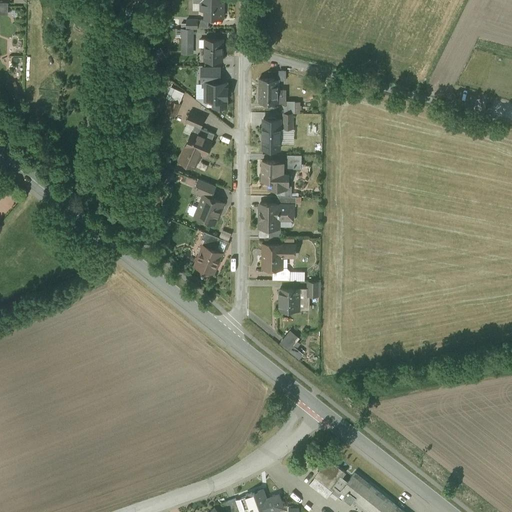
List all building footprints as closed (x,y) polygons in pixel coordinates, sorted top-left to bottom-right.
[(223,0),(193,0),(193,1),(194,1),(194,0),(201,0),(202,1),(206,1),(205,17),(223,17),(223,16),(222,16),(222,1),(223,2),(223,0)] [(198,19),(186,19),(186,27),(197,27),(198,19)] [(208,19),(198,19),(197,27),(208,27),(208,19)] [(193,28),(183,28),(183,36),(193,36),(193,28)] [(193,36),(183,36),(182,45),(192,45),(193,36)] [(223,39),(200,39),(200,47),(205,47),(205,60),(222,60),(222,47),(223,47),(223,39)] [(192,45),(182,45),(182,53),(192,53),(192,45)] [(148,54),(153,64),(165,57),(160,48),(148,54)] [(202,68),(202,82),(220,82),(220,68),(202,68)] [(278,79),(270,79),(270,78),(259,78),(259,91),(260,91),(260,101),(259,101),(259,102),(278,102),(284,105),(284,101),(284,89),(278,89),(278,79)] [(18,81),(7,85),(11,94),(21,90),(18,81)] [(214,100),(214,106),(226,107),(226,97),(228,97),(228,87),(226,87),(226,82),(220,82),(202,82),(202,87),(206,87),(206,100),(214,100)] [(183,92),(171,86),(167,98),(168,98),(178,103),(183,92)] [(178,103),(168,98),(165,104),(168,105),(166,112),(175,116),(180,104),(178,103)] [(284,101),(284,105),(284,112),(293,113),(295,113),(295,101),(284,101)] [(204,117),(190,111),(186,122),(187,122),(194,125),(195,125),(200,127),(204,117)] [(293,113),(284,112),(283,128),(292,129),(293,113)] [(280,119),(263,118),(263,119),(262,149),(280,149),(280,119)] [(200,127),(195,125),(194,125),(187,122),(183,131),(190,134),(185,147),(186,147),(180,161),(181,161),(181,160),(193,165),(193,166),(194,167),(197,160),(199,159),(200,156),(200,155),(201,153),(205,155),(214,133),(200,127)] [(301,154),(287,154),(287,160),(279,160),(279,165),(283,165),(283,166),(284,166),(284,168),(287,168),(287,169),(294,169),(294,168),(301,168),(301,154)] [(279,160),(262,160),(262,181),(269,181),(279,181),(279,165),(279,160)] [(283,165),(279,165),(279,181),(269,181),(269,183),(271,185),(275,185),(275,188),(286,188),(286,185),(289,186),(289,185),(289,173),(283,173),(283,166),(283,165)] [(216,185),(199,178),(194,191),(204,195),(204,194),(211,197),(216,185)] [(289,186),(286,185),(286,188),(275,188),(275,196),(278,196),(291,196),(291,185),(289,185),(289,186)] [(211,197),(204,194),(204,195),(197,210),(200,211),(198,216),(199,217),(200,220),(202,221),(205,220),(214,223),(222,202),(211,197)] [(291,196),(278,196),(278,203),(278,205),(292,205),(296,205),(296,196),(291,196)] [(278,203),(260,203),(259,227),(278,227),(278,216),(291,217),(291,214),(293,212),(293,209),(291,207),(292,207),(292,205),(278,205),(278,203)] [(223,229),(219,237),(227,240),(230,232),(223,229)] [(219,237),(204,231),(201,237),(205,239),(202,245),(204,245),(214,249),(219,237)] [(282,244),(263,243),(263,250),(262,250),(262,251),(263,251),(263,255),(262,255),(262,256),(263,256),(263,267),(272,267),(282,267),(282,255),(294,256),(294,244),(282,244)] [(214,249),(204,245),(201,252),(201,253),(200,255),(196,257),(195,259),(197,262),(196,265),(201,267),(202,271),(203,273),(204,272),(208,270),(213,272),(216,265),(219,264),(220,261),(219,258),(221,252),(214,249)] [(282,267),(272,267),(272,279),(290,279),(290,270),(287,267),(282,267)] [(319,281),(308,281),(307,296),(318,296),(319,281)] [(300,288),(280,287),(280,309),(299,309),(300,288)] [(298,337),(289,329),(278,342),(298,359),(303,353),(292,344),(298,337)] [(328,460),(316,476),(331,488),(334,486),(333,485),(340,477),(344,472),(328,460)] [(403,511),(354,473),(347,482),(340,477),(333,485),(334,486),(346,495),(344,498),(351,503),(352,501),(366,511),(403,511)] [(263,490),(252,493),(252,492),(246,495),(250,508),(251,511),(271,511),(283,508),(279,494),(266,499),(263,490)] [(246,496),(236,500),(240,510),(240,511),(250,508),(246,496)] [(236,498),(222,503),(231,511),(233,511),(240,510),(236,500),(236,498)]
